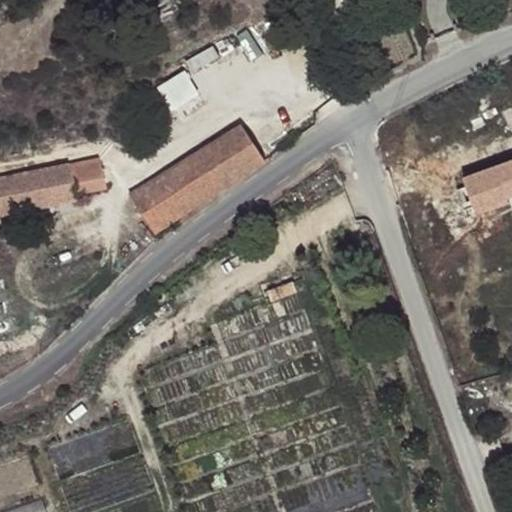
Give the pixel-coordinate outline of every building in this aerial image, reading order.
[(175,110),(202,93),(187,68),(160,85),(175,110)] [(266,161),(265,160),(240,121),(131,193),(156,231),(266,161)] [(0,137),(0,155),(28,149),(25,132),(0,137)] [(79,190),(107,184),(101,156),(0,176),(0,206),(9,205),(7,193),(77,178),(79,190)] [(511,199),(511,158),(462,176),(475,212),(511,199)] [(7,193),(9,205),(79,190),(77,178),(7,193)] [(48,511),(47,503),(4,511),(48,511)]
